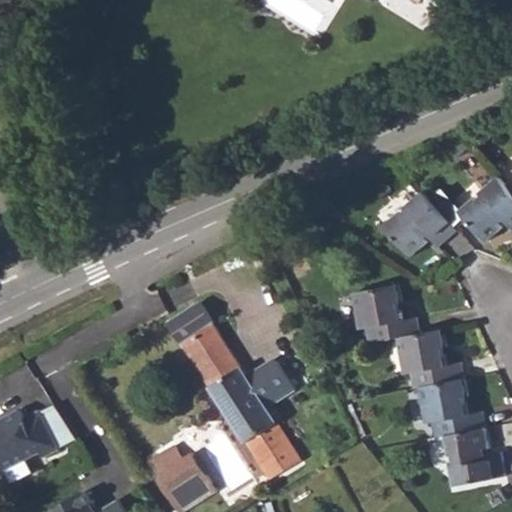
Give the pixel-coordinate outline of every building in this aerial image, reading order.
[(461,132),(444,147),(453,157),(470,143),(461,132)] [(498,175),(480,191),(482,194),(478,198),(476,195),(461,208),(460,209),(466,216),(487,240),(503,226),(500,222),(505,218),(511,225),(511,190),(507,185),(498,175)] [(444,189),(432,199),(455,225),(466,216),(460,209),(461,208),(444,189)] [(423,190),(406,205),(408,208),(403,211),(401,209),(385,223),(413,255),(429,241),(426,238),(430,234),(440,245),(458,229),(455,225),(432,199),(423,190)] [(371,342),(399,336),(424,332),(421,315),(411,317),(409,307),(404,307),(401,308),(400,302),(403,301),(400,284),(355,291),(362,327),(368,327),(371,342)] [(170,319),(272,479),(302,460),(269,408),(297,390),(275,355),(248,374),(201,300),(170,319)] [(399,336),(406,372),(411,371),(414,387),(420,386),(466,377),(463,360),(455,361),(453,351),(448,352),(445,353),(445,346),(448,345),(444,328),(424,332),(399,336)] [(420,386),(428,422),(433,421),(435,436),(447,434),(487,426),(484,410),(477,411),(475,401),(470,402),(467,402),(466,396),(469,395),(466,377),(420,386)] [(0,419),(0,464),(3,469),(42,450),(45,456),(60,448),(41,409),(25,417),(21,409),(0,419)] [(447,434),(451,455),(455,455),(455,460),(452,461),(456,485),(507,475),(502,451),(487,454),(486,447),(491,446),(487,426),(447,434)] [(156,476),(185,457),(176,442),(147,461),(156,476)] [(156,476),(171,499),(209,474),(194,452),(185,457),(156,476)] [(171,499),(179,511),(184,511),(219,491),(209,474),(171,499)] [(48,511),(47,511),(126,511),(119,499),(99,511),(86,490),(48,511)]
